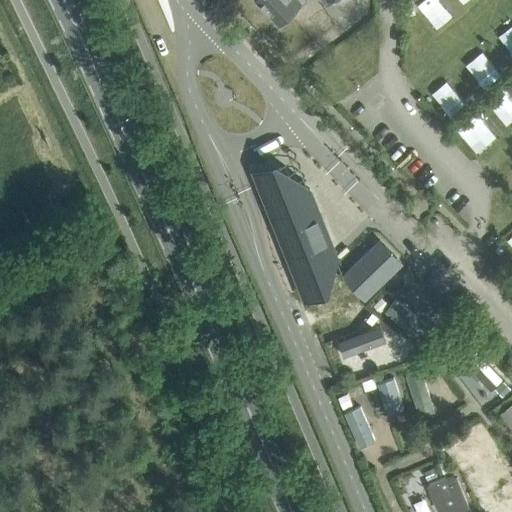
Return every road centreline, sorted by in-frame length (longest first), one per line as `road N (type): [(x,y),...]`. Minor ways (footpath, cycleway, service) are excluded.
road 1 (secondary): [(291,511),(61,0)]
road 2 (unclassified): [(292,110),(188,0)]
